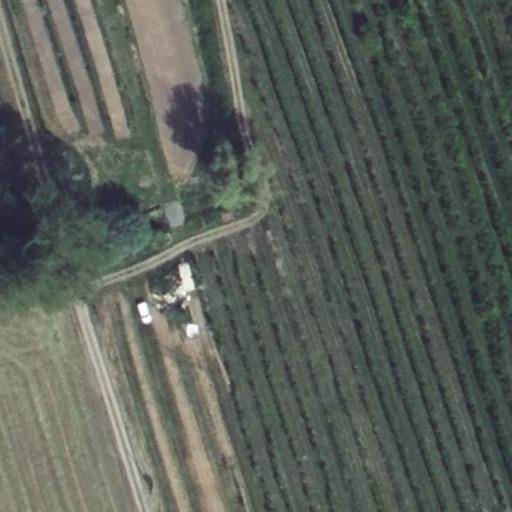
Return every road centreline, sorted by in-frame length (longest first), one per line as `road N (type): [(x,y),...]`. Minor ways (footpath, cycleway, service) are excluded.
road 1 (track): [(0,21),(143,511)]
road 2 (track): [(78,293),(258,213),(261,188),(220,0)]
